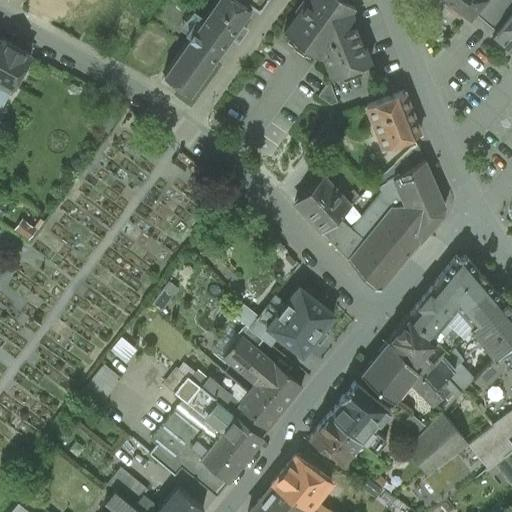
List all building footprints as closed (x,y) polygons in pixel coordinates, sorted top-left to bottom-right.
[(237,0),(215,0),(163,74),(189,93),(249,8),(237,0)] [(319,56),(350,13),(354,6),(345,0),(303,0),(282,31),(319,56)] [(444,0),(469,18),(483,0),(444,0)] [(511,0),(490,0),(488,3),(477,16),(494,30),(492,33),(511,49),(511,0)] [(350,13),(319,56),(321,57),(329,77),(371,62),(354,15),(350,13)] [(29,54),(0,38),(0,83),(10,89),(29,54)] [(317,96),(329,104),(336,103),(330,83),(325,85),(317,96)] [(420,134),(403,91),(366,106),(383,148),(420,134)] [(330,152),(342,142),(329,128),(319,141),(330,152)] [(397,159),(404,170),(425,160),(418,144),(397,159)] [(391,179),(402,204),(419,241),(441,215),(442,209),(443,204),(434,182),(425,160),(404,170),(391,179)] [(350,206),(323,176),(295,202),(322,233),(337,218),(350,206)] [(402,204),(391,179),(377,187),(380,192),(390,206),(402,204)] [(335,247),(346,258),(390,206),(380,192),(350,228),(335,247)] [(381,288),(419,241),(402,204),(390,206),(346,258),(374,288),(381,288)] [(335,247),(350,228),(337,218),(322,233),(335,247)] [(409,314),(431,336),(481,275),(464,256),(456,256),(409,314)] [(493,289),(481,275),(431,336),(434,340),(446,351),(433,366),(424,376),(434,387),(446,376),(459,363),(464,358),(452,346),(469,327),(494,357),(498,352),(511,339),(511,311),(505,302),(493,289)] [(302,289),(299,286),(279,311),(269,303),(249,328),(263,340),(269,345),(277,335),(301,354),(313,340),(319,345),(328,334),(322,329),(333,315),(311,297),(315,292),(306,284),(302,289)] [(431,336),(409,314),(388,340),(424,376),(433,366),(421,354),(434,340),(431,336)] [(240,336),(256,349),(263,340),(249,328),(244,324),(237,333),(240,336)] [(255,384),(273,362),(256,349),(240,336),(233,344),(230,342),(227,345),(230,348),(222,357),(255,384)] [(511,339),(498,352),(506,362),(511,369),(511,339)] [(424,376),(388,340),(360,374),(393,401),(408,382),(421,395),(424,392),(435,403),(443,396),(449,403),(460,391),(446,376),(434,387),(424,376)] [(506,362),(498,352),(494,357),(474,377),(472,379),(478,385),(482,381),(484,383),(490,381),(502,368),(506,362)] [(102,402),(121,375),(101,362),(82,388),(102,402)] [(273,362),(255,384),(248,393),(277,417),(302,386),(273,362)] [(459,363),(446,376),(460,391),(472,379),(474,377),(459,363)] [(206,419),(220,402),(200,385),(198,384),(198,385),(177,368),(164,384),(182,400),(206,419)] [(261,436),(277,417),(248,393),(239,385),(230,396),(208,378),(207,377),(200,385),(220,402),(261,436)] [(354,381),(327,414),(360,441),(375,454),(386,441),(373,431),(390,411),(354,381)] [(226,479),(248,452),(222,430),(221,431),(206,419),(182,400),(150,439),(210,488),(211,487),(213,483),(218,487),(225,478),(226,479)] [(248,452),(261,436),(220,402),(206,419),(221,431),(222,430),(248,452)] [(511,445),(506,438),(511,433),(511,409),(493,424),(467,444),(487,469),(494,464),(511,449),(511,445)] [(405,448),(426,474),(467,444),(441,412),(425,428),(417,436),(405,448)] [(360,441),(327,414),(308,437),(328,454),(329,452),(342,463),(360,441)] [(409,414),(402,424),(417,436),(425,428),(409,414)] [(511,486),(511,449),(494,464),(511,486)] [(312,468),(294,455),(270,485),(311,511),(331,511),(317,503),(316,498),(331,481),(313,467),(312,468)] [(311,511),(270,485),(248,511),(311,511)] [(199,511),(203,508),(176,486),(155,511),(199,511)] [(140,511),(113,490),(104,500),(118,511),(140,511)] [(30,511),(18,501),(8,511),(30,511)]
